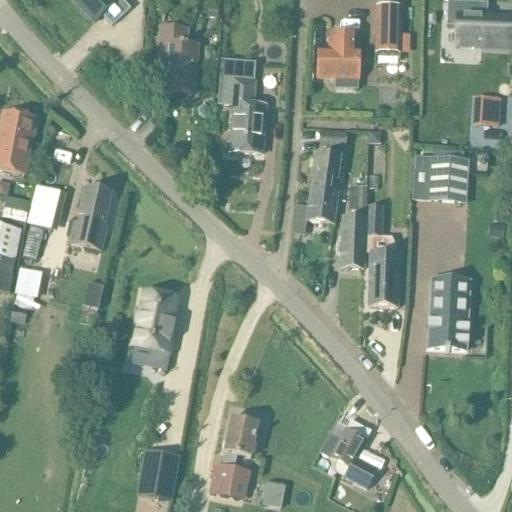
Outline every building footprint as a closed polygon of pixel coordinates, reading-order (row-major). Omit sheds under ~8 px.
[(130,12),(127,9),(134,2),(131,0),(119,0),(115,5),(110,0),(71,0),(89,20),(92,17),(97,23),(103,18),(113,29),(130,12)] [(254,11),(238,10),(239,0),(232,0),(226,0),(225,23),(253,25),(254,11)] [(447,4),(446,29),(456,29),(455,48),(510,51),(511,21),(474,19),(475,6),(447,4)] [(376,10),(375,56),(400,56),(401,10),(376,10)] [(161,93),(194,96),(197,49),(186,48),(187,33),(160,31),(159,47),(165,48),(161,93)] [(356,91),(356,82),(358,82),(358,54),(356,54),(356,39),(330,38),(329,54),(319,54),(318,81),(335,81),(336,90),(356,91)] [(255,67),(221,65),(218,108),(233,109),(229,156),(262,158),(265,109),(254,109),(255,67)] [(474,102),(473,128),(498,130),(500,104),(474,102)] [(33,144),(37,121),(3,114),(0,128),(0,174),(24,180),(32,143),(33,144)] [(319,136),(318,150),(346,151),(347,137),(319,136)] [(340,160),(315,156),(306,225),(333,228),(337,195),(328,194),(330,183),(337,184),(340,160)] [(433,163),(430,204),(464,207),(466,165),(433,163)] [(112,196),(85,190),(77,225),(73,225),(68,248),(83,251),(85,256),(94,258),(98,255),(101,256),(107,231),(104,230),(112,196)] [(350,197),(349,214),(366,215),(366,197),(350,197)] [(8,199),(5,220),(29,224),(32,203),(8,199)] [(50,232),(56,204),(36,200),(30,228),(50,232)] [(366,210),(365,240),(382,241),(383,210),(366,210)] [(365,222),(342,221),(340,272),(363,273),(364,248),(365,222)] [(0,276),(10,279),(13,265),(20,233),(0,229),(0,276)] [(368,311),(396,312),(399,257),(370,256),(368,311)] [(16,298),(36,303),(42,278),(21,274),(16,298)] [(469,286),(431,284),(429,324),(427,324),(427,325),(428,325),(427,333),(427,334),(428,334),(428,352),(444,353),(444,355),(449,355),(449,353),(466,354),(466,349),(468,349),(467,349),(467,342),(468,342),(468,341),(466,341),(467,337),(469,337),(469,336),(468,336),(468,330),(469,330),(469,329),(467,329),(469,286)] [(104,310),(106,287),(91,286),(88,308),(104,310)] [(177,303),(144,296),(140,314),(137,314),(134,329),(137,329),(133,350),(155,354),(152,372),(167,375),(174,336),(171,335),(177,303)] [(235,472),(237,459),(251,462),(258,427),(230,421),(223,456),(224,456),(221,469),(215,468),(209,498),(245,505),(251,475),(235,472)] [(319,455),(349,472),(344,482),(366,493),(374,478),(353,467),(367,443),(366,443),(371,435),(351,424),(340,443),(329,436),(319,455)] [(176,469),(144,463),(139,489),(156,492),(153,508),(169,510),(176,469)] [(270,485),(266,507),(285,511),(289,488),(270,485)]
